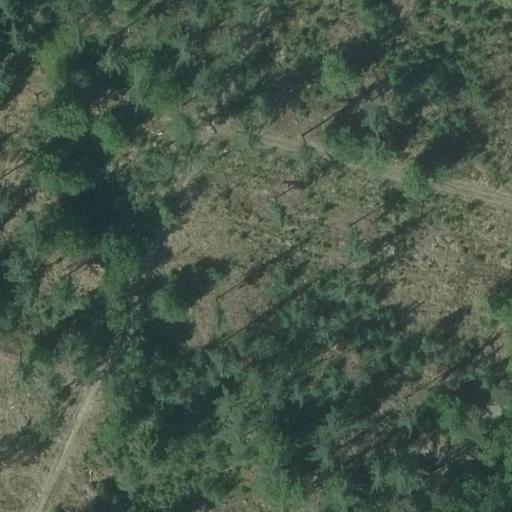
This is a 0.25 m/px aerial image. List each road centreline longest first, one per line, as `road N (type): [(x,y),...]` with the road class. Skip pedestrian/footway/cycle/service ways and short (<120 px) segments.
road 1 (track): [(30,511),(211,133)]
road 2 (track): [(511,209),(211,133)]
road 3 (track): [(211,133),(0,78)]
road 4 (track): [(403,511),(440,457),(511,385)]
road 5 (track): [(211,133),(269,0)]
